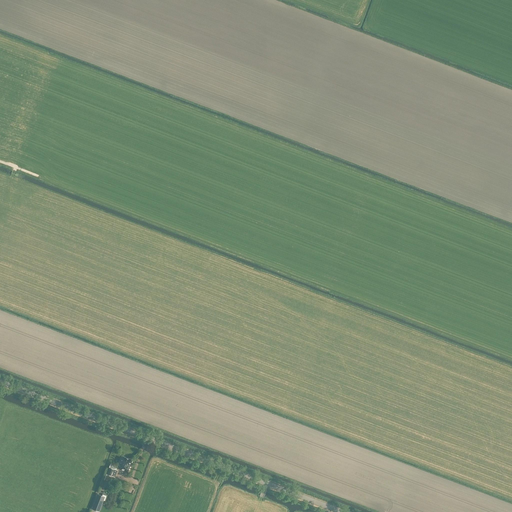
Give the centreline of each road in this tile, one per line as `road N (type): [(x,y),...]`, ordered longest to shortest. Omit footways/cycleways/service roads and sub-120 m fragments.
road 1 (track): [(15,167),(511,354)]
road 2 (tertiary): [(341,511),(0,382)]
